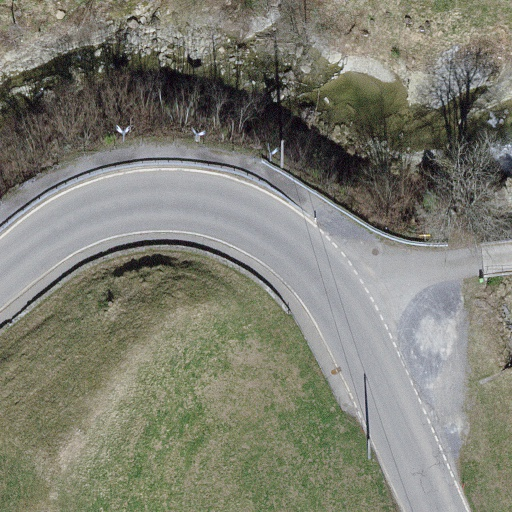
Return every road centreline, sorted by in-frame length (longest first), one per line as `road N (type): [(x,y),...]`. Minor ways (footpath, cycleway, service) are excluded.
road 1 (tertiary): [(0,275),(81,216),(121,202),(166,201),(246,219),(325,283)]
road 2 (tertiary): [(325,283),(436,511)]
road 3 (residential): [(325,283),(511,257)]
